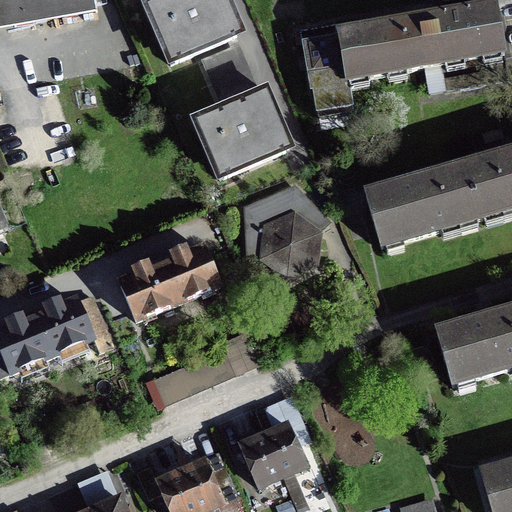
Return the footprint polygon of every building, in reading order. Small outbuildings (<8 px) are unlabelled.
[(92,0),(7,0),(13,30),(95,15),(92,0)] [(169,0),(170,1),(145,12),(169,69),(234,41),(216,0),(169,0)] [(444,21),(401,28),(390,30),(300,45),(308,96),(311,96),(314,118),(353,111),(349,85),(424,72),(429,98),(507,85),(495,13),(444,21)] [(283,156),(259,100),(193,127),(218,184),(283,156)] [(379,251),(511,213),(511,157),(508,158),(463,171),(427,182),(364,200),(379,251)] [(315,240),(317,239),(317,238),(315,239),(295,223),(296,216),(302,213),(307,210),(292,195),(247,215),(249,261),(263,261),(261,262),(262,263),(264,262),(286,278),(285,280),(286,281),(287,278),(311,268),(313,269),(314,268),(312,267),(315,240)] [(218,292),(202,254),(186,261),(183,254),(178,256),(170,259),(173,266),(161,272),(148,276),(146,269),(139,272),(132,275),(135,282),(119,289),(134,327),(218,292)] [(112,352),(90,301),(60,314),(57,307),(51,309),(44,312),(46,319),(34,324),(22,329),(19,322),(14,325),(6,328),(9,335),(0,339),(0,381),(92,344),(97,358),(112,352)] [(450,389),(511,370),(511,315),(489,322),(435,337),(450,389)] [(233,380),(257,370),(245,344),(199,364),(152,384),(163,410),(190,399),(210,390),(233,380)] [(29,452),(69,435),(57,407),(18,424),(29,452)] [(257,493),(304,472),(286,430),(271,437),(256,444),(239,451),(257,493)] [(212,511),(235,502),(217,461),(188,473),(179,477),(174,479),(156,487),(149,471),(135,477),(147,504),(161,498),(166,511),(212,511)] [(489,511),(511,511),(511,468),(480,478),(489,511)] [(128,511),(125,503),(122,504),(119,506),(118,503),(96,511),(128,511)]
